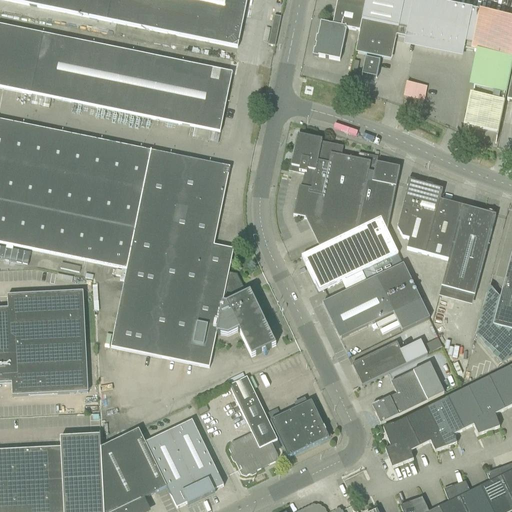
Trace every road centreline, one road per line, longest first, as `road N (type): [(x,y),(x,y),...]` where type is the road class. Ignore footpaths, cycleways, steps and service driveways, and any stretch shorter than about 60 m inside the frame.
road 1 (tertiary): [(355,443),(259,223),(277,98)]
road 2 (tertiary): [(277,98),(511,188)]
road 3 (unknown): [(309,341),(118,425)]
road 4 (unclassified): [(355,443),(381,488),(392,492),(511,448)]
road 5 (tertiary): [(244,511),(340,467),(355,443)]
